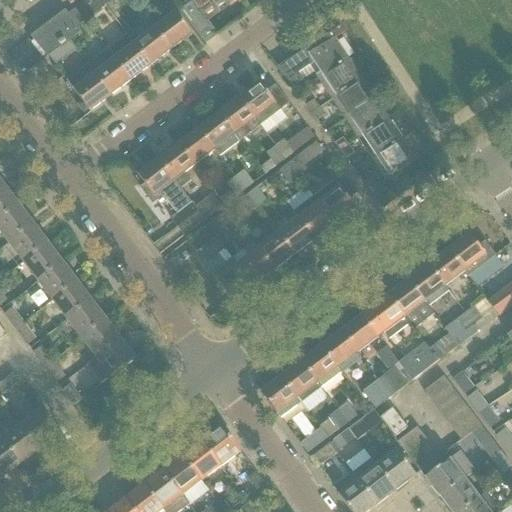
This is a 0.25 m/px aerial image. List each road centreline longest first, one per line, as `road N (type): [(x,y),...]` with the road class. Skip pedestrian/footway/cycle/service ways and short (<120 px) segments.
road 1 (tertiary): [(208,373),(483,165)]
road 2 (unclassified): [(59,183),(296,0)]
road 3 (unclassified): [(208,373),(59,183)]
road 4 (tertiary): [(29,511),(208,373)]
road 5 (unclassified): [(315,511),(208,373)]
